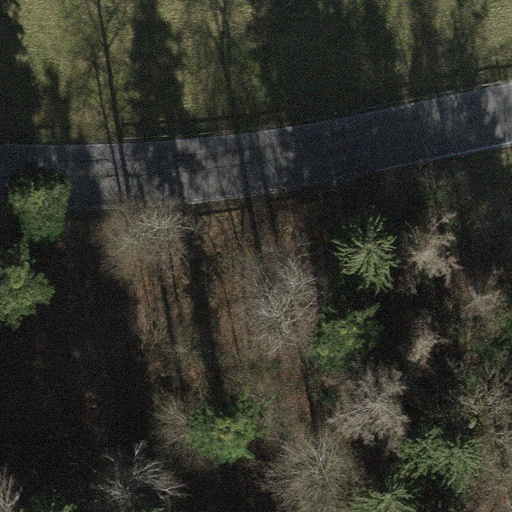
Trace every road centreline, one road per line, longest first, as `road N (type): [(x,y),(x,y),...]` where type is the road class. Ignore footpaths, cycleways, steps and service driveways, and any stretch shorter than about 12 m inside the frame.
road 1 (tertiary): [(0,173),(300,159),(511,120)]
road 2 (track): [(300,159),(170,289),(82,356),(0,396)]
